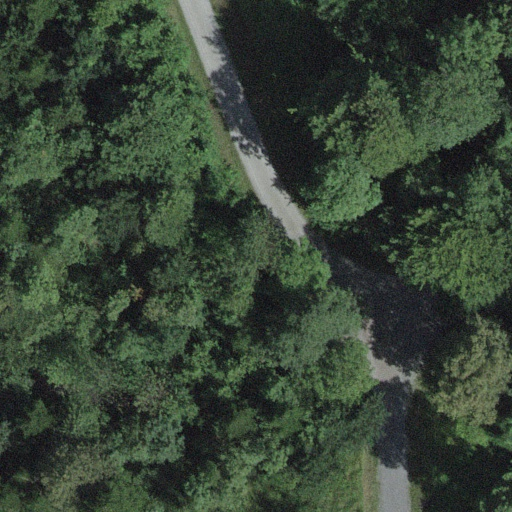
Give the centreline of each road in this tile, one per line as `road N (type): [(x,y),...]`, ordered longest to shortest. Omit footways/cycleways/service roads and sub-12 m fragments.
road 1 (track): [(194,0),(281,210),(386,322),(399,511)]
road 2 (track): [(511,276),(386,322)]
